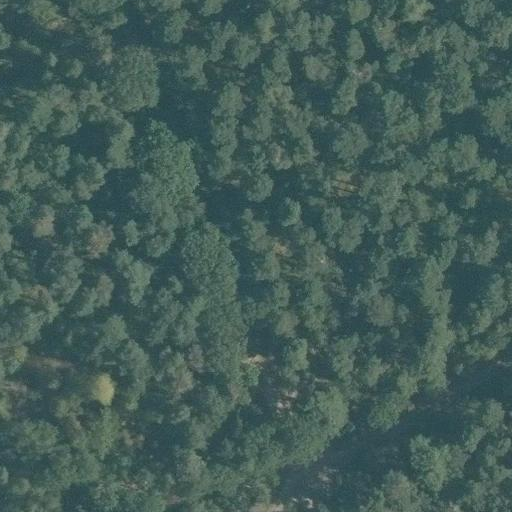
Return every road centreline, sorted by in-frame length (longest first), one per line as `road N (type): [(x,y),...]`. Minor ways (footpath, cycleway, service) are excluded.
road 1 (track): [(312,511),(124,0)]
road 2 (unknown): [(159,0),(318,436),(294,465)]
road 3 (track): [(243,511),(301,485),(511,353)]
road 4 (unknown): [(318,436),(511,315)]
road 5 (unknown): [(161,511),(244,474),(294,465)]
